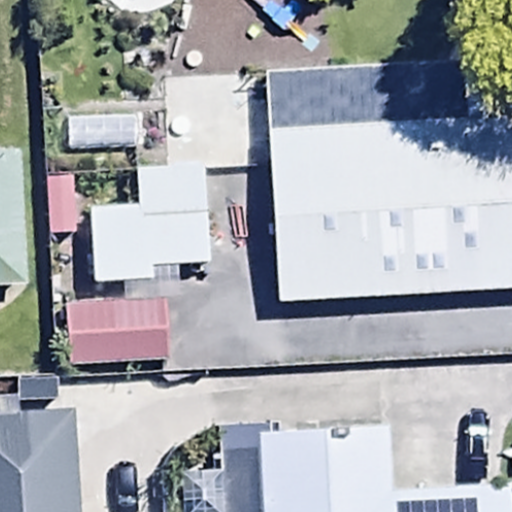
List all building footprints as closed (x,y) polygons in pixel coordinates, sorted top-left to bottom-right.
[(511,290),(511,116),(264,130),(274,304),(511,290)] [(0,290),(20,290),(12,154),(0,155),(0,290)] [(134,208),(193,204),(191,164),(131,167),(134,208)] [(134,208),(86,210),(90,277),(151,274),(151,266),(201,263),(197,204),(193,204),(134,208)] [(154,303),(57,308),(60,366),(157,360),(154,303)] [(0,511),(73,511),(66,415),(18,419),(16,394),(0,395),(0,511)] [(506,511),(505,494),(391,500),(387,437),(254,444),(257,511),(506,511)]
